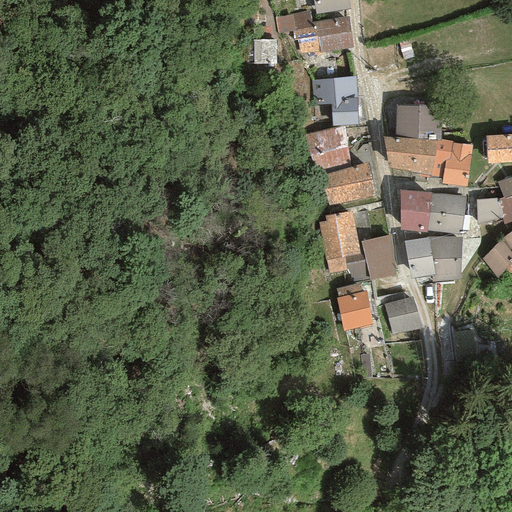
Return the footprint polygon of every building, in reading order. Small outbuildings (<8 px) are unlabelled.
[(311,0),(315,20),(350,17),(346,0),(311,0)] [(348,23),(312,27),(310,14),(292,16),(292,19),(274,21),(277,37),(294,35),(299,56),(320,56),(320,57),(352,54),(348,23)] [(276,46),(253,46),(252,70),(276,70),(276,46)] [(355,82),(311,82),(315,122),(332,122),(332,131),(358,131),(355,82)] [(398,136),(386,137),(394,166),(444,174),(444,185),(466,184),(468,141),(438,140),(435,109),(398,107),(398,136)] [(351,170),(344,131),(298,136),(304,177),(351,170)] [(511,145),(485,146),(487,175),(511,174),(511,145)] [(375,205),(368,170),(319,181),(328,211),(375,205)] [(497,207),(476,207),(477,231),(501,225),(503,232),(511,228),(511,185),(497,190),(503,206),(497,207)] [(462,199),(405,194),(402,224),(460,229),(462,199)] [(360,261),(352,215),(324,220),(325,225),(318,226),(327,278),(346,275),(344,264),(360,261)] [(511,238),(481,264),(496,284),(511,271),(511,238)] [(395,280),(390,240),(360,246),(369,286),(395,280)] [(458,240),(409,242),(413,274),(421,274),(456,273),(458,240)] [(359,290),(334,294),(342,337),(372,334),(366,299),(361,300),(359,290)] [(412,303),(383,308),(392,339),(422,335),(412,303)] [(458,353),(479,351),(477,328),(457,330),(458,353)]
